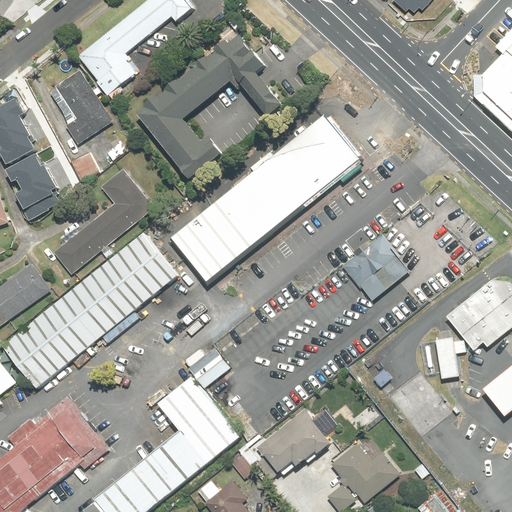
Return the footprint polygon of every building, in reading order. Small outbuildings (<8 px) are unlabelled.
[(190,0),(154,0),(82,57),(113,98),(144,74),(129,55),(177,17),(181,21),(197,9),(190,0)] [(402,0),(411,8),(414,5),(418,9),(424,2),(426,4),(430,0),(402,0)] [(241,37),(137,121),(188,185),(221,158),(191,120),(236,83),(249,99),(267,122),(286,107),(267,83),(260,74),(267,69),(241,37)] [(511,47),(486,75),(487,94),(511,117),(511,47)] [(101,95),(105,93),(101,88),(98,90),(84,70),(51,91),(72,124),(69,127),(80,144),(117,120),(101,95)] [(4,150),(12,164),(39,149),(34,140),(38,138),(25,114),(29,112),(22,99),(0,110),(0,134),(7,148),(4,150)] [(177,239),(211,281),(364,160),(330,117),(177,239)] [(124,143),(110,156),(117,163),(131,150),(124,143)] [(29,190),(22,194),(29,208),(27,209),(31,218),(62,202),(55,190),(61,187),(49,165),(47,166),(40,153),(9,170),(17,183),(23,179),(29,190)] [(155,206),(125,171),(105,188),(119,204),(59,256),(75,275),(155,206)] [(0,229),(13,225),(1,187),(0,187),(0,229)] [(8,346),(42,388),(180,276),(146,234),(8,346)] [(404,255),(386,234),(345,267),(362,288),(404,255)] [(0,330),(53,290),(32,262),(0,286),(0,330)] [(511,285),(504,275),(449,318),(480,356),(511,330),(511,285)] [(461,377),(456,337),(447,338),(438,339),(443,380),(454,378),(461,377)] [(0,398),(19,384),(0,360),(0,398)] [(511,365),(483,389),(509,420),(511,417),(511,365)] [(82,511),(149,511),(244,436),(196,378),(162,405),(183,431),(82,511)] [(0,451),(0,511),(21,511),(108,443),(70,396),(0,451)] [(337,444),(315,417),(311,420),(308,417),(300,423),(296,419),(260,448),(270,460),(272,458),(285,474),(299,464),(303,469),(322,453),(323,455),(337,444)] [(346,484),(331,497),(344,511),(347,511),(361,501),(349,488),(353,485),(369,504),(404,474),(385,452),(376,460),(361,443),(336,465),(346,477),(343,480),(346,484)] [(253,449),(245,456),(254,466),(262,460),(253,449)] [(244,456),(235,463),(249,480),(257,474),(244,456)] [(214,481),(200,492),(215,511),(253,511),(247,503),(251,500),(237,482),(223,493),(214,481)] [(452,511),(438,494),(420,507),(423,511),(452,511)]
